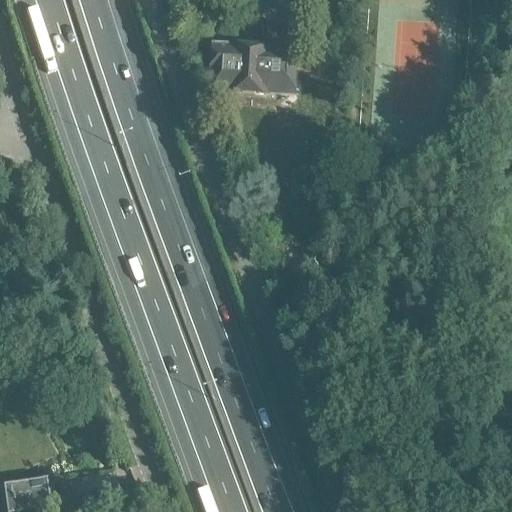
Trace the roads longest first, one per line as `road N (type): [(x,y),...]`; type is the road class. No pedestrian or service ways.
road 1 (residential): [(329,511),(143,0)]
road 2 (motorway): [(284,511),(100,0)]
road 3 (motorway): [(42,0),(225,511)]
road 4 (residential): [(165,511),(15,109)]
